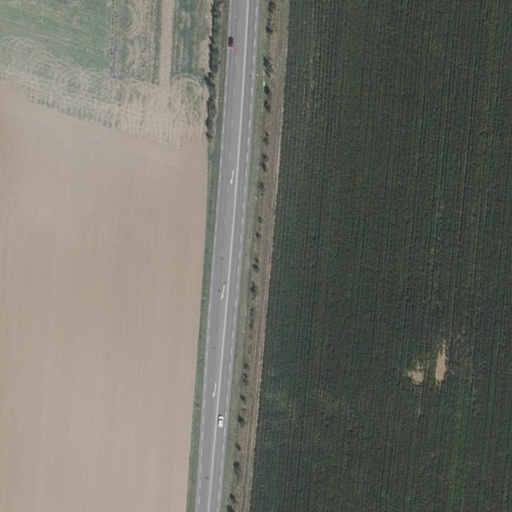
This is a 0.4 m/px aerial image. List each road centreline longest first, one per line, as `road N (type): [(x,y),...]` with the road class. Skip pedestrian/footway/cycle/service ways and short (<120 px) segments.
road 1 (track): [(280,0),(239,511)]
road 2 (primary): [(241,0),(207,511)]
